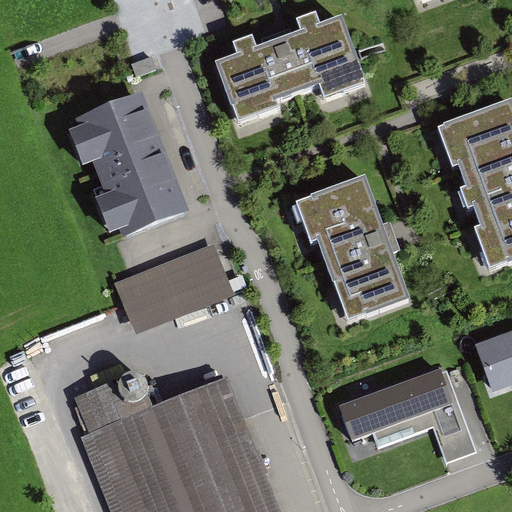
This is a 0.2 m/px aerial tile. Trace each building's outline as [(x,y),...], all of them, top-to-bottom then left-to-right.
[(343,25),(214,74),(239,138),(367,89),(343,25)] [(189,217),(139,98),(74,125),(124,244),(189,217)] [(511,275),(511,106),(440,132),(493,282),(511,275)] [(407,309),(362,186),(296,210),(340,333),(407,309)] [(216,252),(110,288),(129,342),(234,306),(216,252)] [(511,340),(480,352),(495,391),(511,384),(511,340)] [(449,374),(340,415),(357,460),(435,432),(449,470),(480,459),(449,374)] [(282,511),(230,381),(150,413),(135,376),(74,400),(89,436),(76,442),(103,511),(282,511)]
